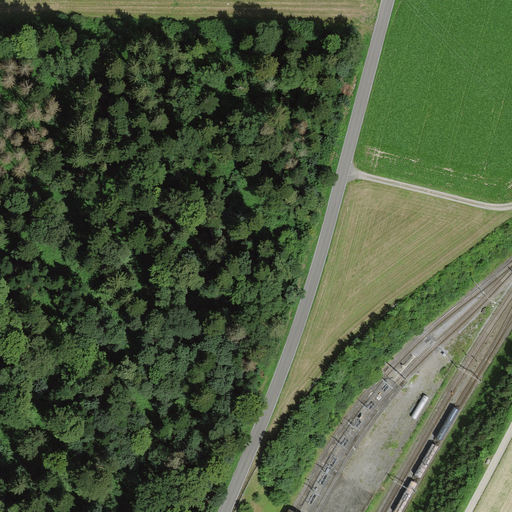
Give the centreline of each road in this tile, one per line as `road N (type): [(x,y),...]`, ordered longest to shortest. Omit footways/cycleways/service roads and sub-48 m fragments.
road 1 (unclassified): [(224,511),(317,266),(388,0)]
road 2 (track): [(511,200),(343,173)]
